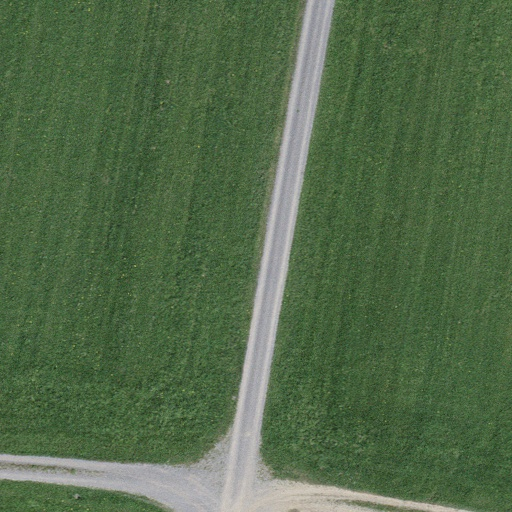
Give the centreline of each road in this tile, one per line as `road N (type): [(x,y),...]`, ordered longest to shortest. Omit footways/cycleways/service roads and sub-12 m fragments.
road 1 (track): [(319,0),(236,511)]
road 2 (track): [(342,511),(0,477)]
